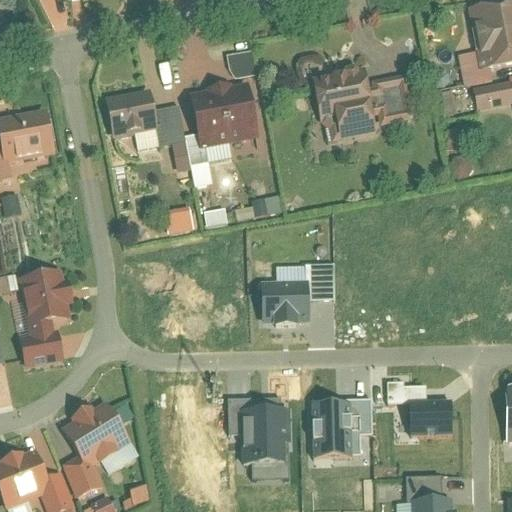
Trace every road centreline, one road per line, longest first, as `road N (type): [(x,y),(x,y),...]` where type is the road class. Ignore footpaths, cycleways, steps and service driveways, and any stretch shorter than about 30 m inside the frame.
road 1 (residential): [(105,339),(153,360),(478,357)]
road 2 (residential): [(58,40),(107,294),(105,339)]
road 3 (residential): [(273,0),(58,40)]
road 4 (residential): [(478,357),(488,511)]
road 5 (residential): [(105,339),(92,369),(50,406),(0,426)]
